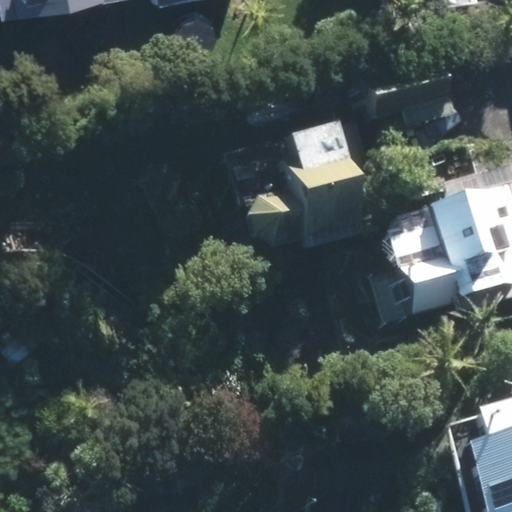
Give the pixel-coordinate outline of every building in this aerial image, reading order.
[(0,0),(0,3),(4,21),(118,0),(0,0)] [(427,72),(351,98),(360,126),(384,118),(389,134),(442,116),(427,72)] [(348,236),(317,143),(268,157),(276,176),(260,183),(267,204),(236,215),(221,238),(226,255),(236,265),(252,268),(348,236)] [(511,303),(511,193),(511,192),(389,229),(413,306),(468,289),(476,315),(511,303)] [(511,511),(511,418),(479,429),(489,459),(470,465),(483,511),(511,511)]
